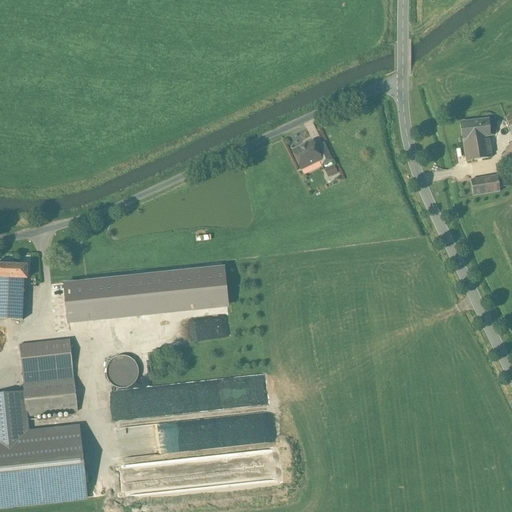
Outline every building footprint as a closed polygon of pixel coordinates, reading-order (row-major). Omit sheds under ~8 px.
[(488,121),(461,124),(464,139),(487,135),(488,136),(489,136),(488,121)] [(487,135),(464,139),(467,162),(492,158),(489,148),(498,146),(496,139),(488,141),(488,136),(487,135)] [(313,143),(292,152),(301,169),(320,160),(321,160),(315,148),(313,143)] [(323,145),(315,148),(321,160),(320,160),(323,165),(331,161),(323,145)] [(325,168),(328,177),(337,174),(335,166),(325,168)] [(497,176),(470,181),(473,197),(500,192),(497,176)] [(28,266),(0,264),(0,278),(24,280),(27,280),(28,266)] [(24,280),(0,278),(0,320),(22,321),(23,293),(24,293),(25,291),(24,291),(24,280)] [(66,284),(50,285),(51,292),(66,290),(66,284)] [(66,290),(51,292),(54,321),(69,319),(66,290)] [(69,319),(54,321),(55,334),(70,332),(69,319)] [(69,340),(19,345),(23,385),(74,379),(69,340)] [(137,379),(139,373),(137,366),(134,361),(128,358),(122,356),(116,358),(110,361),(107,367),(106,373),(107,379),(111,384),(116,388),(122,389),(129,388),(134,384),(137,379)] [(239,378),(113,392),(116,422),(268,406),(264,375),(239,378)] [(74,379),(23,385),(24,393),(27,417),(77,412),(74,379)] [(24,393),(0,395),(0,436),(28,433),(27,417),(24,393)] [(0,436),(0,507),(86,499),(79,428),(28,433),(0,436)]
